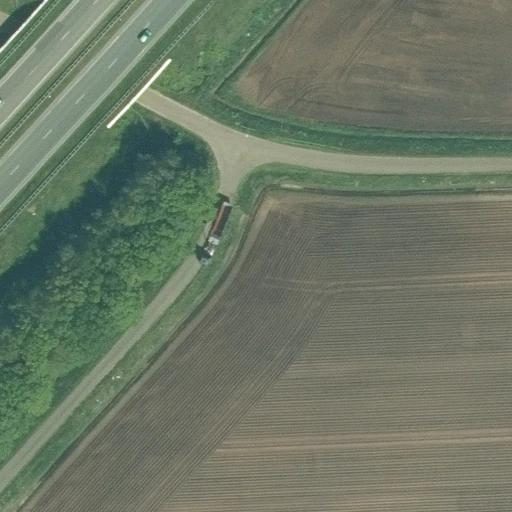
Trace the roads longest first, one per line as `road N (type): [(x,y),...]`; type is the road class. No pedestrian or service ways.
road 1 (unclassified): [(0,481),(203,254),(244,141)]
road 2 (unclassified): [(244,141),(0,21)]
road 3 (unclassified): [(244,141),(370,164),(511,164)]
road 4 (trunk): [(0,185),(170,0)]
road 5 (trunk): [(98,0),(0,107)]
